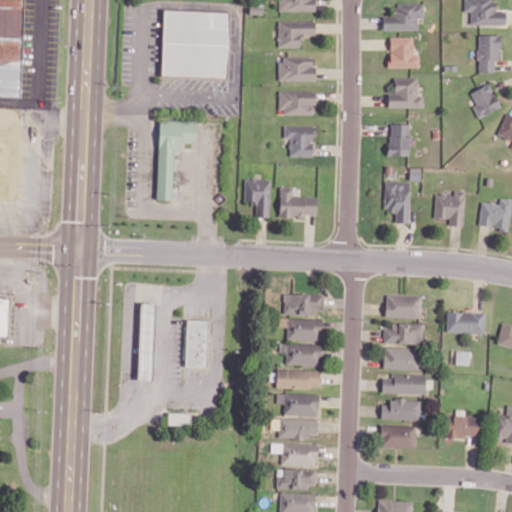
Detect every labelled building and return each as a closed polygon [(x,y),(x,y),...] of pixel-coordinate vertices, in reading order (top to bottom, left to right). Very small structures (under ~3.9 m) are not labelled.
[(0,0),(0,95),(19,96),(21,0),(0,0)] [(278,0),(278,10),(315,11),(315,0),(278,0)] [(505,24),(505,11),(495,11),(495,0),(464,0),(464,11),(471,11),(470,24),(505,24)] [(418,29),(417,17),(424,17),(424,4),(392,4),(393,16),(383,16),(383,30),(418,29)] [(167,10),(231,12),(230,75),(165,74),(167,10)] [(278,46),(301,47),(301,36),(315,36),(315,21),(278,20),(278,46)] [(478,34),(478,72),(495,71),(495,59),(500,59),(500,34),(478,34)] [(414,37),(390,36),(389,66),(419,67),(420,54),(413,54),(414,37)] [(314,80),(314,56),(279,56),(279,80),(314,80)] [(418,77),(394,78),(394,93),(388,93),(388,107),(423,107),(423,95),(418,96),(418,77)] [(471,91),(476,105),(474,106),(477,116),(500,108),(491,84),(471,91)] [(315,91),(279,90),(279,114),(315,114),(315,91)] [(511,114),(507,112),(497,134),(511,140),(511,143),(511,147),(511,114)] [(172,150),(180,150),(180,142),(196,142),(196,121),(158,120),(155,199),(171,199),(172,150)] [(409,155),(410,124),(388,123),(388,155),(409,155)] [(289,156),(313,156),(313,126),(283,126),(283,138),(288,138),(289,156)] [(269,217),(269,179),(243,178),(243,200),(255,200),(255,216),(269,217)] [(384,212),(395,212),(395,222),(409,222),(410,181),(385,181),(384,212)] [(292,196),(292,187),(279,186),(278,216),(305,217),(305,214),(316,214),(316,196),(292,196)] [(450,198),(450,194),(463,194),(462,230),(447,230),(448,222),(432,222),(433,198),(450,198)] [(508,229),(511,203),(511,199),(500,198),(499,203),(482,201),(478,225),(508,229)] [(283,314),(321,313),(321,293),(282,294),(283,314)] [(384,316),(420,317),(420,295),(385,294),(384,316)] [(8,297),(0,297),(0,335),(8,336),(8,297)] [(137,379),(151,380),(153,302),(139,302),(137,379)] [(446,332),(484,333),(485,312),(446,311),(446,332)] [(321,319),(286,318),(286,339),(321,340),(321,319)] [(184,367),(206,367),(208,320),(186,319),(184,367)] [(382,328),(382,342),(423,343),(423,323),(391,322),(391,328),(382,328)] [(496,344),(511,348),(511,325),(501,323),(496,344)] [(285,352),(284,364),(321,365),(321,344),(279,343),(279,352),(285,352)] [(416,369),(416,348),(383,347),(383,368),(416,369)] [(469,351),(456,350),(455,364),(468,364),(469,351)] [(319,369),(275,368),(275,387),(309,388),(309,385),(319,385),(319,369)] [(425,375),(382,374),(381,392),(425,393),(425,375)] [(275,403),(283,403),(282,414),(317,415),(318,393),(276,392),(275,403)] [(419,419),(419,400),(381,399),(380,418),(419,419)] [(496,414),(495,442),(511,442),(511,404),(506,404),(505,414),(496,414)] [(167,425),(189,425),(189,412),(167,412),(167,425)] [(478,416),(445,415),(444,436),(477,437),(478,416)] [(317,419),(278,418),(277,438),(306,439),(307,434),(316,434),(317,419)] [(415,425),(380,424),(380,446),(414,447),(415,425)] [(316,469),(276,468),(276,488),(307,489),(307,483),(316,484),(316,469)] [(313,511),(314,493),(279,492),(278,511),(313,511)] [(411,511),(412,501),(377,500),(376,511),(411,511)]
